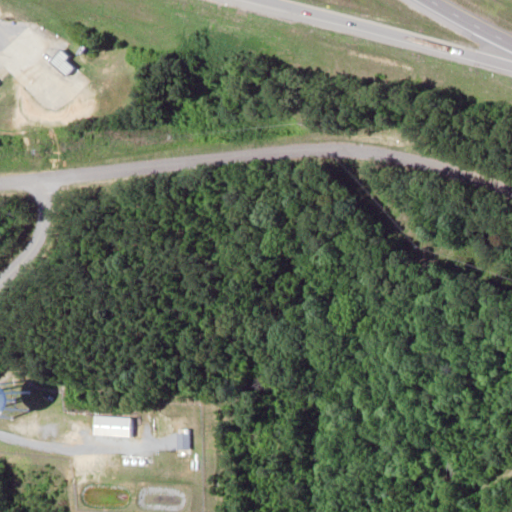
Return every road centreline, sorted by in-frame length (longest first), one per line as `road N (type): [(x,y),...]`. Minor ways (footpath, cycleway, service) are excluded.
road 1 (residential): [(0,177),(374,148),(511,188)]
road 2 (motorway): [(254,0),(511,66)]
road 3 (residential): [(0,274),(33,240),(57,171)]
